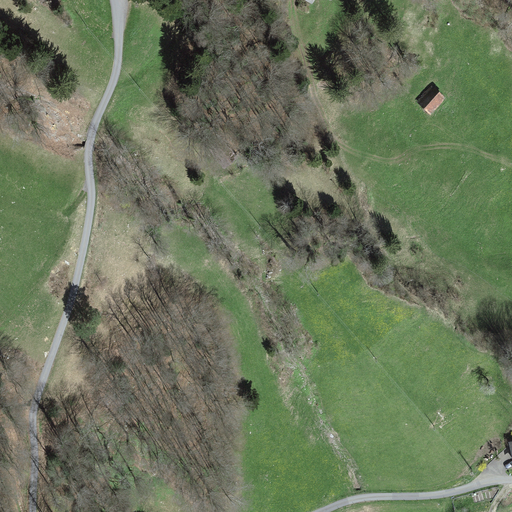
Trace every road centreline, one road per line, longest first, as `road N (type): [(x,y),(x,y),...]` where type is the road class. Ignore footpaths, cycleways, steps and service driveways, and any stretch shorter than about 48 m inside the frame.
road 1 (unclassified): [(113,0),(114,50),(90,139),(86,238),(34,399),(32,511)]
road 2 (unclassified): [(317,511),(368,493),(437,494),(511,477)]
